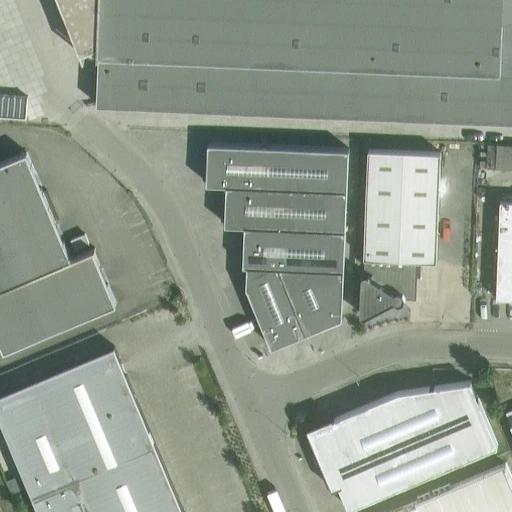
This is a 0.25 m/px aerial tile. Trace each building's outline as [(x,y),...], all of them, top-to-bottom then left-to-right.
[(511,0),(61,0),(81,49),(98,42),(97,53),(99,53),(97,103),(511,119),(511,0)] [(349,147),(228,142),(208,142),(206,182),(226,183),(347,188),(349,147)] [(368,147),(364,246),(364,266),(372,270),(369,275),(366,274),(363,274),(361,276),(360,311),(360,312),(361,313),(361,314),(363,315),(364,315),(365,315),(394,300),(399,303),(403,300),(406,296),(405,294),(409,292),(405,284),(417,278),(418,258),(436,259),(440,150),(368,147)] [(0,286),(71,257),(27,151),(0,161),(0,286)] [(345,228),(347,188),(226,183),(225,223),(245,224),(345,228)] [(511,199),(501,199),(497,296),(511,296),(511,199)] [(344,268),(345,228),(245,224),(243,264),(247,264),(344,268)] [(86,232),(71,238),(75,248),(90,242),(86,232)] [(117,302),(94,247),(71,257),(0,286),(0,339),(4,350),(117,302)] [(342,316),(344,268),(247,264),(246,284),(272,346),(342,316)] [(184,511),(140,405),(114,345),(0,392),(0,414),(40,511),(184,511)] [(334,415),(315,422),(307,426),(333,487),(339,484),(349,506),(498,444),(471,379),(399,390),(335,417),(334,415)] [(511,511),(511,477),(505,462),(391,510),(386,511),(511,511)]
